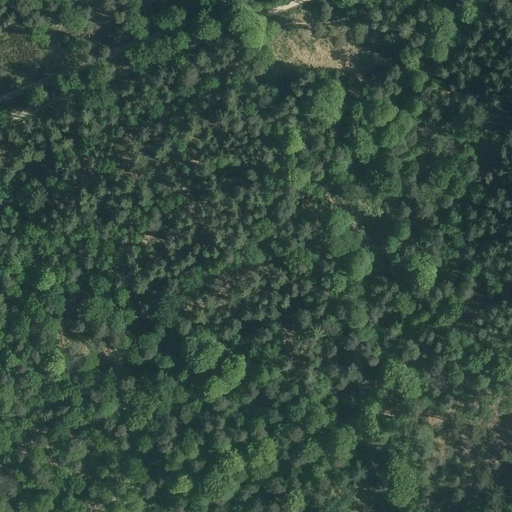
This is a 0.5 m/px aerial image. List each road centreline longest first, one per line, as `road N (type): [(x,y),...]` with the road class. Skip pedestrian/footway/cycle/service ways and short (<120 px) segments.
road 1 (track): [(444,0),(364,169),(347,266),(363,405)]
road 2 (track): [(0,121),(295,0)]
